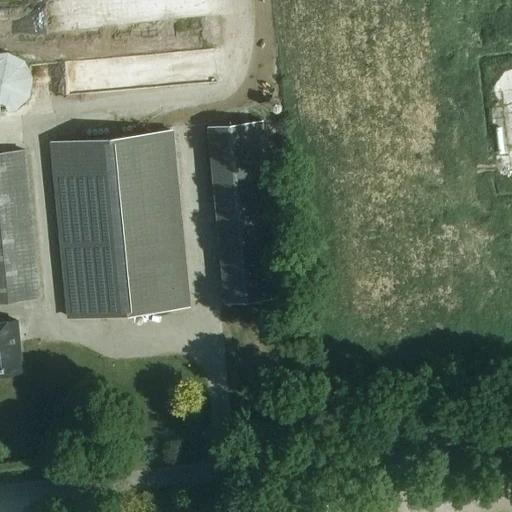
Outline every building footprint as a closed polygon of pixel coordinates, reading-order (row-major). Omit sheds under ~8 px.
[(142,26),(208,22),(206,0),(121,0),(86,2),(88,32),(109,31),(109,26),(142,24),(142,26)] [(509,118),(491,119),(492,141),(510,140),(509,118)] [(280,297),(262,120),(209,126),(227,303),(280,297)] [(55,140),(72,318),(187,307),(170,129),(55,140)] [(0,152),(0,301),(40,298),(25,150),(0,152)] [(0,326),(0,378),(23,376),(17,324),(0,326)]
